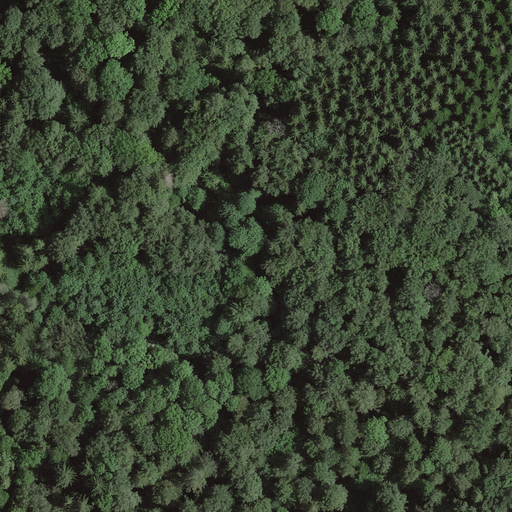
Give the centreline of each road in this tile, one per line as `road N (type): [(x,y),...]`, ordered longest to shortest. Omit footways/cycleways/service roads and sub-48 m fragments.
road 1 (track): [(449,0),(253,104),(211,154),(52,264),(0,281)]
road 2 (track): [(0,283),(149,340),(207,353),(402,361),(511,393)]
